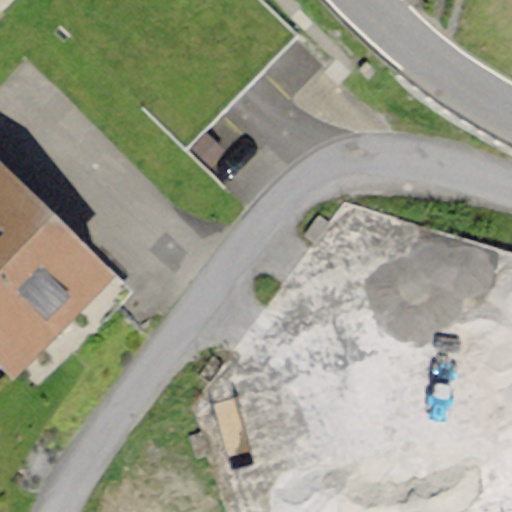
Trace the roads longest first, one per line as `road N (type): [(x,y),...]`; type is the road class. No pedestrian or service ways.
road 1 (residential): [(511,202),(353,166),(278,203),(56,511)]
road 2 (unclassified): [(360,0),(448,76),(511,117)]
